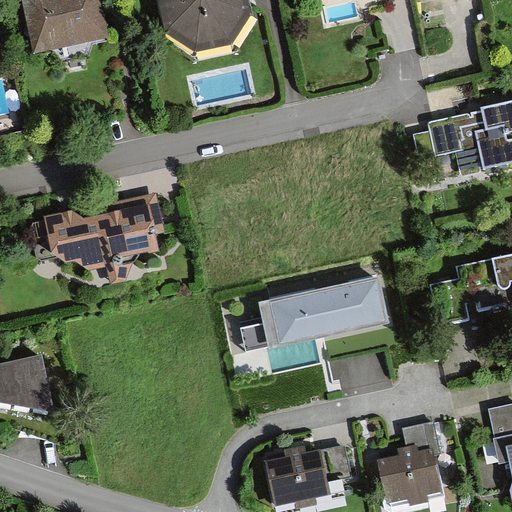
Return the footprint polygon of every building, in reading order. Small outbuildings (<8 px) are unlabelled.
[(102,0),(25,0),(35,47),(109,31),(102,0)] [(247,0),(160,0),(166,23),(199,43),(229,36),(249,5),(247,0)] [(511,104),(427,123),(435,159),(456,155),(461,178),(511,166),(511,104)] [(158,244),(149,196),(83,209),(71,204),(43,209),(51,246),(65,254),(65,255),(75,253),(85,258),(158,244)] [(511,248),(459,260),(462,273),(434,279),(443,318),(471,312),(469,301),(478,299),(481,310),(511,302),(511,248)] [(381,278),(262,305),(272,348),(391,321),(381,278)] [(40,349),(0,358),(0,397),(52,403),(40,349)] [(342,398),(390,388),(383,355),(335,365),(342,398)] [(511,401),(490,405),(500,457),(511,455),(511,461),(511,401)] [(433,444),(379,455),(388,501),(442,490),(433,444)] [(322,446),(266,457),(275,502),(331,491),(322,446)]
